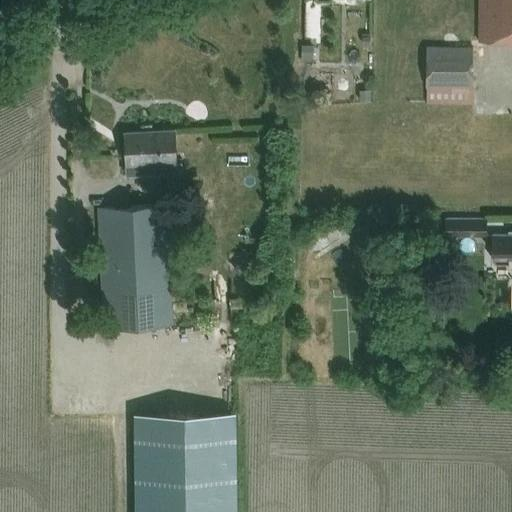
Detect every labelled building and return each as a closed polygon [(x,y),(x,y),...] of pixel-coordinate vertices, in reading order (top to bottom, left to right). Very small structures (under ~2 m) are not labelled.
[(511,0),(479,0),(479,40),(511,40),(511,0)] [(315,60),(315,44),(303,43),(303,59),(315,60)] [(473,97),(474,45),(428,44),(427,85),(442,85),(442,96),(473,97)] [(361,99),(373,99),(373,89),(361,89),(361,99)] [(176,163),(175,129),(125,132),(126,166),(176,163)] [(173,324),(167,204),(99,207),(105,327),(173,324)] [(399,215),(399,224),(411,224),(411,215),(399,215)] [(446,219),(446,234),(488,234),(488,219),(446,219)] [(511,233),(493,234),(492,259),(496,263),(509,263),(509,258),(511,257),(511,233)] [(430,234),(425,244),(441,252),(447,242),(430,234)] [(386,240),(386,266),(406,266),(406,240),(386,240)] [(436,326),(438,309),(423,308),(421,325),(436,326)] [(202,412),(144,411),(144,507),(151,483),(179,483),(162,478),(162,471),(196,471),(166,462),(165,462),(171,442),(187,447),(191,433),(191,448),(194,449),(212,449),(212,429),(213,425),(213,415),(202,412)] [(245,511),(244,411),(226,411),(226,416),(219,416),(219,429),(218,429),(218,441),(220,441),(220,449),(232,449),(232,461),(219,462),(220,485),(230,485),(231,502),(229,502),(229,511),(245,511)]
